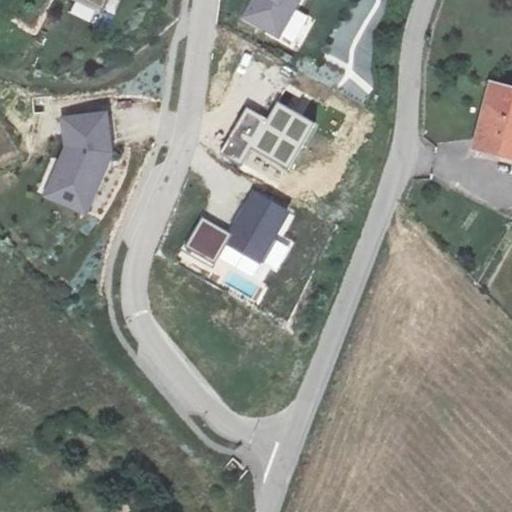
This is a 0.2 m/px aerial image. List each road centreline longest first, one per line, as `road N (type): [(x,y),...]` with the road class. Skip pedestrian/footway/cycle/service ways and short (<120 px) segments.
road 1 (residential): [(207,0),(190,125),(135,262),(132,296),(141,327),(193,396),(229,427),(289,447)]
road 2 (unclassified): [(289,447),(401,160),(425,0)]
